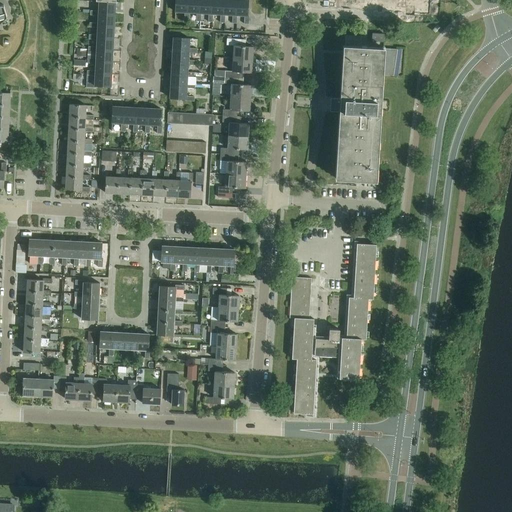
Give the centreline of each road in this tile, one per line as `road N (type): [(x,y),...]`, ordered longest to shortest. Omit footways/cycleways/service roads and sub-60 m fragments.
road 1 (secondary): [(500,40),(467,67),(445,105),(397,436)]
road 2 (secondary): [(416,437),(452,162),(478,97),(508,65)]
road 3 (unclassified): [(2,413),(254,427)]
road 4 (residential): [(116,213),(109,322),(143,323),(150,215)]
road 5 (residential): [(270,220),(292,0)]
road 6 (residential): [(254,427),(270,220)]
road 7 (residential): [(2,413),(10,206)]
road 8 (residential): [(270,220),(150,215)]
